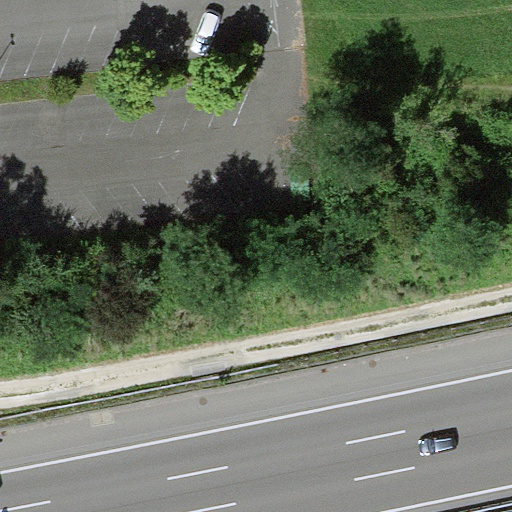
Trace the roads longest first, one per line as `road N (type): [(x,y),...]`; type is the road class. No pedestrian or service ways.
road 1 (track): [(511,298),(0,395)]
road 2 (motorway): [(511,427),(95,511)]
